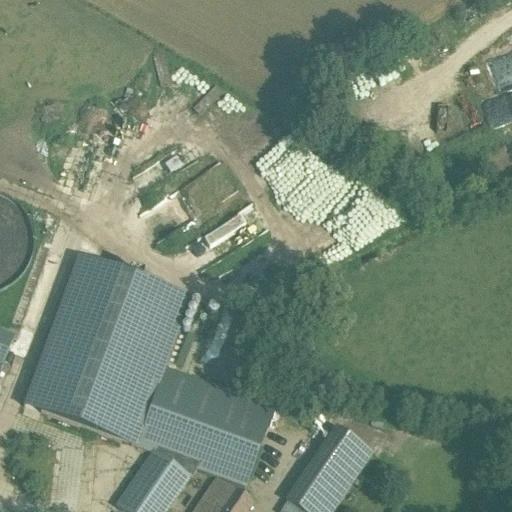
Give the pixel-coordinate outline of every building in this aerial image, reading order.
[(511,48),(486,60),(492,73),(511,64),(511,48)] [(511,84),(495,91),(503,111),(511,107),(511,84)] [(413,146),(431,143),(428,126),(411,129),(413,146)] [(368,165),(375,152),(335,128),(327,142),(368,165)] [(151,278),(199,261),(193,243),(144,260),(151,278)] [(76,260),(22,409),(134,450),(155,393),(162,376),(163,376),(191,302),(76,260)] [(0,368),(12,340),(0,335),(0,368)] [(163,376),(162,376),(155,393),(134,450),(134,451),(151,457),(114,510),(116,511),(169,511),(196,474),(245,492),(273,417),(163,376)] [(295,511),(334,511),(372,457),(335,431),(285,505),(295,511)] [(250,511),(253,508),(215,482),(195,511),(250,511)]
